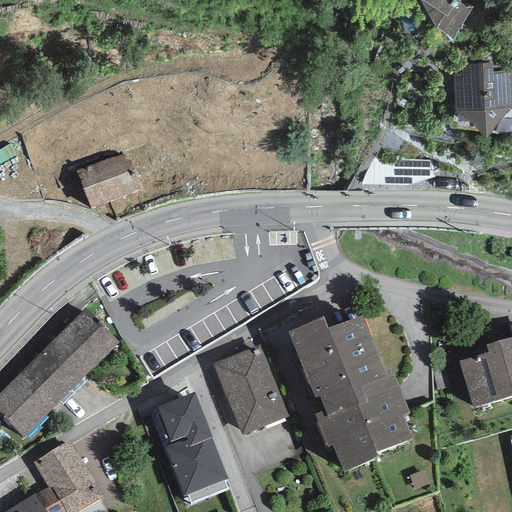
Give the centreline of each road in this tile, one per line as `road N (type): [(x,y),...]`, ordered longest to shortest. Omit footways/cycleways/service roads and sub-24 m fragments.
road 1 (residential): [(0,472),(333,284),(334,273)]
road 2 (secondary): [(310,206),(210,212),(139,229),(79,260),(0,333)]
road 3 (track): [(0,140),(135,71),(232,59)]
road 4 (secondary): [(511,216),(310,206)]
road 5 (residential): [(334,273),(511,307)]
